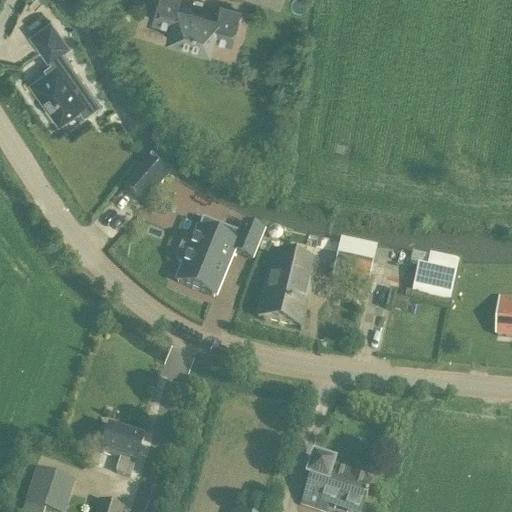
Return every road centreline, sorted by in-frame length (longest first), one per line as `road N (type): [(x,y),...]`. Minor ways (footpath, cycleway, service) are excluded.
road 1 (tertiary): [(511,392),(308,371),(205,343),(108,276),(0,126)]
road 2 (track): [(308,371),(328,221)]
